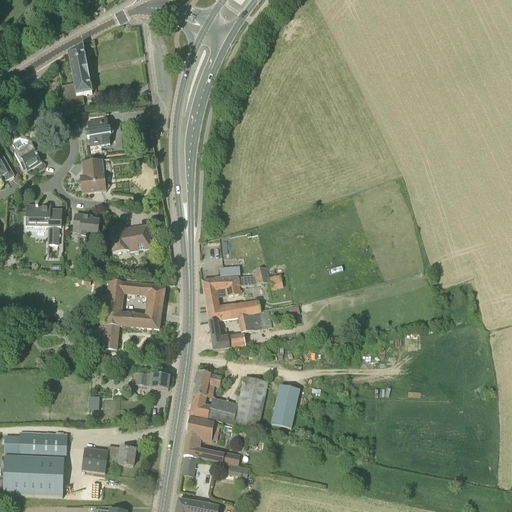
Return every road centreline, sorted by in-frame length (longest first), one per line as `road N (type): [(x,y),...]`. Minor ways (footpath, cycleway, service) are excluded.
road 1 (secondary): [(162,511),(186,362),(186,240)]
road 2 (secondary): [(202,34),(175,127),(186,240)]
road 3 (secondary): [(186,240),(198,115),(227,40)]
road 4 (tertiary): [(17,76),(150,7)]
road 5 (residential): [(52,185),(73,140),(60,125),(36,120),(17,76)]
